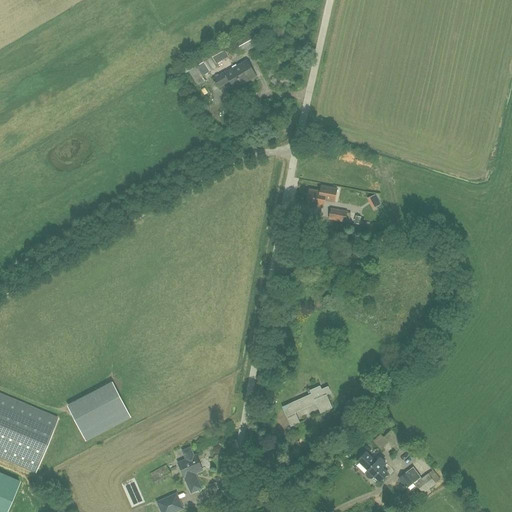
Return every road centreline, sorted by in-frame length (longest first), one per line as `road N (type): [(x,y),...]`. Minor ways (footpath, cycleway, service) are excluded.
road 1 (unclassified): [(227,511),(295,151)]
road 2 (unclassified): [(0,289),(224,166),(295,151)]
road 3 (unclassified): [(295,151),(329,0)]
